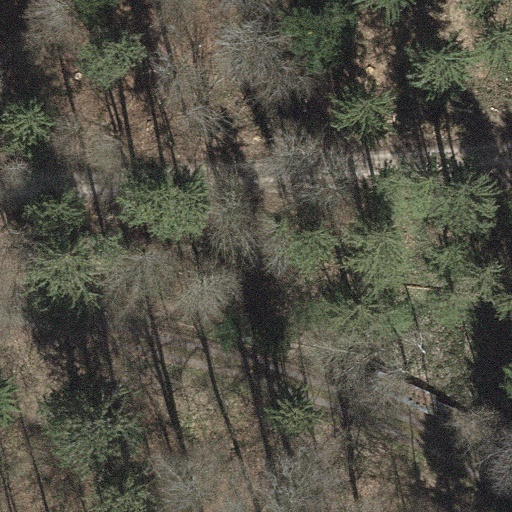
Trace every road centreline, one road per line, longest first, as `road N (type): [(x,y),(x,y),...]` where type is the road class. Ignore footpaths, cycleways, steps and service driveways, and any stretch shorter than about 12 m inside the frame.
road 1 (track): [(511,475),(408,422),(210,351),(0,306)]
road 2 (track): [(0,182),(511,154)]
